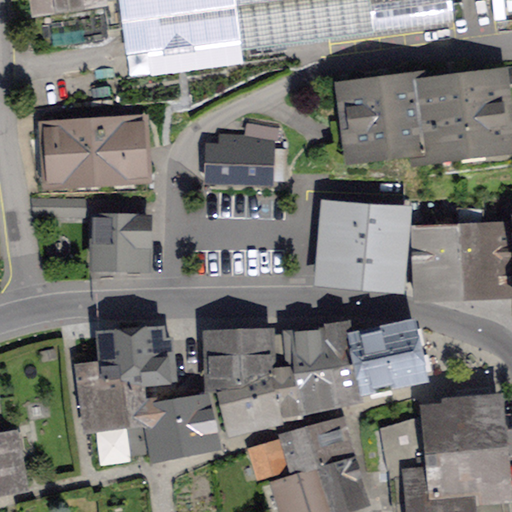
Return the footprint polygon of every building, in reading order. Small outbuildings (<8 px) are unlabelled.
[(97,0),(37,0),(39,10),(98,1),(97,0)] [(125,0),(126,0),(117,2),(119,23),(144,20),(148,53),(240,41),(241,50),(454,22),(450,0),(125,0)] [(498,81),(447,87),(455,150),(505,144),(498,81)] [(421,155),(424,154),(415,84),(348,93),(355,153),(420,145),(421,155)] [(455,150),(447,87),(417,91),(416,84),(415,84),(424,154),(455,150)] [(139,173),(137,128),(44,133),(47,179),(139,173)] [(270,152),(270,139),(223,137),(223,150),(211,149),(210,179),(268,182),(269,179),(283,179),(284,152),(270,152)] [(459,232),(461,290),(510,288),(507,230),(496,229),(495,210),(483,210),(482,191),(457,193),(457,208),(459,230),(459,232)] [(66,216),(66,200),(30,199),(35,215),(66,216)] [(144,202),(97,200),(95,267),(139,268),(139,244),(147,244),(147,221),(143,221),(144,202)] [(319,276),(398,283),(404,210),(324,207),(319,276)] [(425,291),(461,290),(459,232),(459,230),(418,232),(421,293),(425,291)] [(327,333),(331,359),(354,355),(352,341),(349,327),(327,330),(327,333)] [(408,329),(352,341),(354,355),(361,389),(418,376),(408,329)] [(143,401),(146,401),(144,383),(175,381),(171,340),(163,341),(162,332),(98,336),(101,364),(103,379),(140,374),(143,399),(143,401)] [(331,359),(327,333),(268,338),(269,372),(288,370),(295,372),(328,366),(327,360),(331,359)] [(269,372),(268,338),(211,339),(212,388),(221,388),(222,391),(244,386),(244,376),(269,373),(269,372)] [(361,389),(354,355),(331,359),(327,360),(328,366),(335,399),(361,393),(361,389)] [(103,379),(101,364),(78,367),(84,424),(127,420),(130,455),(151,453),(145,418),(143,401),(143,399),(140,374),(103,379)] [(335,399),(328,366),(295,372),(302,410),(337,405),(335,399)] [(244,376),(244,386),(222,391),(223,396),(220,397),(229,429),(280,416),(302,414),(302,410),(295,372),(288,370),(269,372),(269,373),(244,376)] [(173,404),(181,449),(218,441),(209,398),(198,400),(197,392),(173,396),(173,404)] [(157,452),(181,449),(173,404),(155,408),(154,400),(146,401),(143,401),(145,418),(151,453),(157,452)] [(501,511),(492,404),(452,408),(380,429),(387,471),(389,471),(392,504),(396,504),(396,511),(501,511)] [(355,456),(344,423),(282,441),(291,469),(285,471),(287,477),(317,468),(321,467),(354,457),(355,456)] [(0,485),(24,481),(16,440),(0,442),(0,485)] [(277,442),(251,450),(259,479),(285,471),(277,442)] [(354,457),(321,467),(334,510),(365,499),(362,486),(354,457)] [(317,468),(287,477),(287,479),(275,483),(283,511),(307,511),(328,506),(317,468)]
